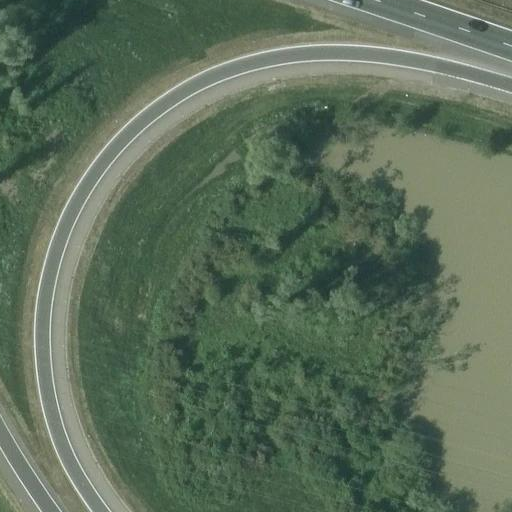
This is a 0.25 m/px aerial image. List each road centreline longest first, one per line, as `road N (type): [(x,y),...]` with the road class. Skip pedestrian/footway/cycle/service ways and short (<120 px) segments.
road 1 (motorway): [(100,511),(53,420),(44,321),(61,239),(138,130),(214,80),(304,57),(363,57),(511,91)]
road 2 (motorway): [(360,0),(511,49)]
